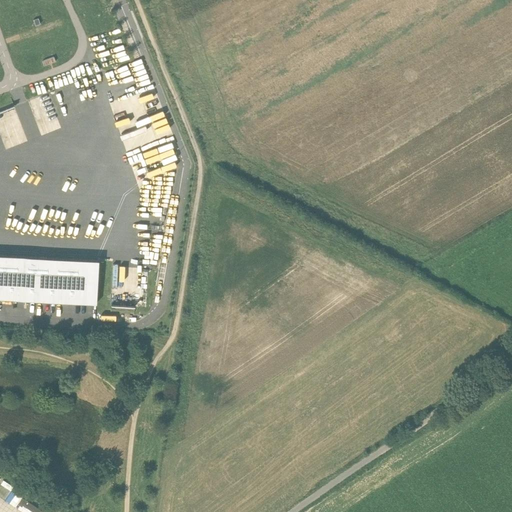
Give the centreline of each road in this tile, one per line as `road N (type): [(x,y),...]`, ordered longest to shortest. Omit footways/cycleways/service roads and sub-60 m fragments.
road 1 (track): [(126,511),(133,422),(152,366),(173,339),(200,176),(136,0)]
road 2 (unclassified): [(0,321),(132,326),(152,317),(164,298),(186,157),(150,70)]
road 3 (residential): [(511,353),(292,511)]
road 4 (track): [(152,366),(124,382),(105,380),(56,357),(0,348)]
